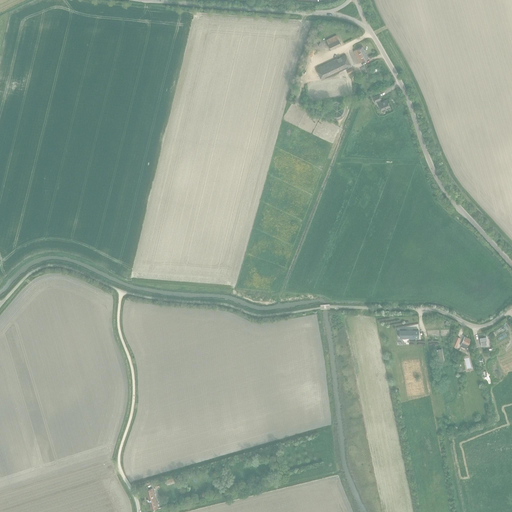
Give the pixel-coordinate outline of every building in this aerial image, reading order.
[(327,40),(329,44),(328,44),(331,50),(341,45),(336,36),(327,40)] [(362,46),(353,51),(359,63),(368,58),(362,46)] [(345,54),(316,69),(322,80),(351,66),(345,54)] [(377,100),(382,111),(390,107),(387,99),(381,102),(379,99),(381,99),(379,94),(372,97),(374,102),(377,100)] [(418,329),(402,330),(402,338),(418,337),(418,329)] [(466,348),(466,347),(470,339),(464,337),(462,342),(460,346),(466,348)] [(219,464),(209,468),(211,474),(217,471),(218,475),(222,474),(219,464)] [(157,507),(158,506),(157,504),(156,504),(151,488),(146,490),(152,510),(157,508),(157,507)]
